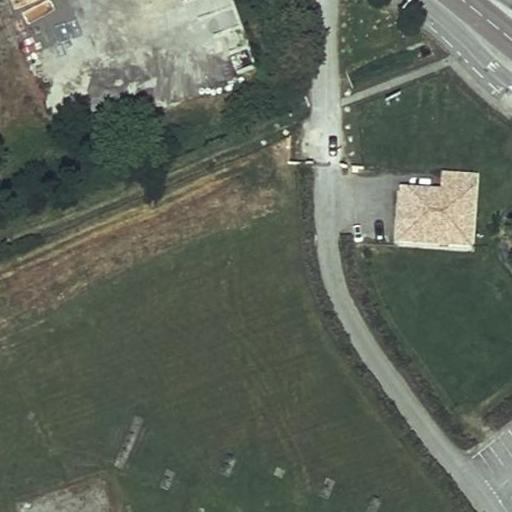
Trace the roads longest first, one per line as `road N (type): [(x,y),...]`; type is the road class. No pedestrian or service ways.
road 1 (track): [(323,108),(0,248)]
road 2 (tertiary): [(422,0),(511,81)]
